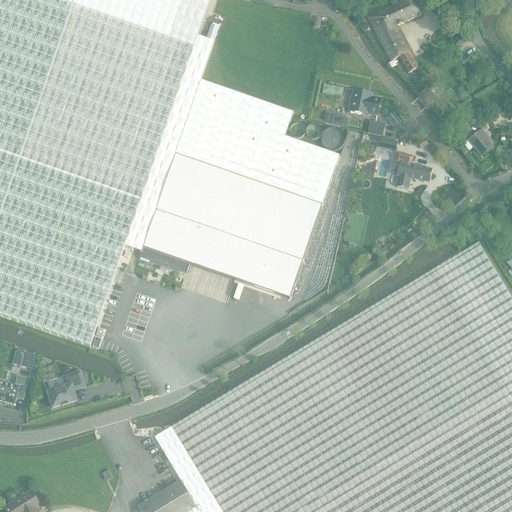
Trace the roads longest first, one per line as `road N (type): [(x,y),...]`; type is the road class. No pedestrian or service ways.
road 1 (tertiary): [(479,193),(320,314),(183,393),(42,434),(0,436)]
road 2 (unclassified): [(479,193),(334,0)]
